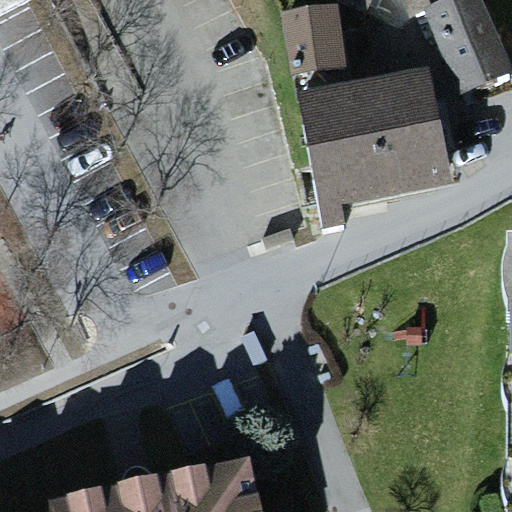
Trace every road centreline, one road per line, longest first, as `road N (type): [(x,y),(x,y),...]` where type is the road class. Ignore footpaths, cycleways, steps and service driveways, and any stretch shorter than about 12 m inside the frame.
road 1 (residential): [(0,468),(230,367),(217,308),(269,287)]
road 2 (residential): [(269,287),(121,0)]
road 3 (residential): [(269,287),(423,236),(511,183)]
road 4 (residential): [(269,287),(348,511)]
